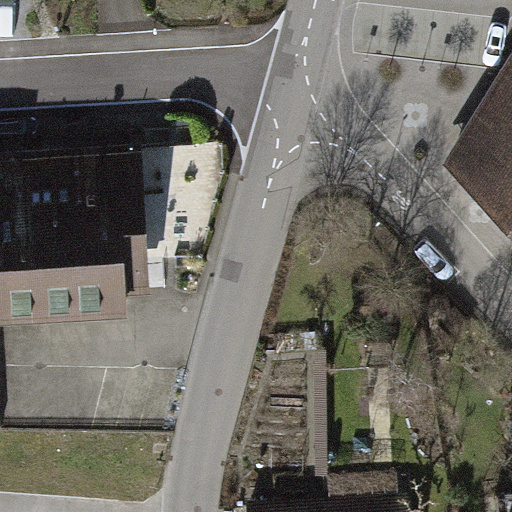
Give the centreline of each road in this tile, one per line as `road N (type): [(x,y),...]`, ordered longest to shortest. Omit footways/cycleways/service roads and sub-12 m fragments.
road 1 (residential): [(301,74),(201,457),(197,511)]
road 2 (residential): [(511,317),(301,74)]
road 3 (residential): [(0,87),(301,74)]
